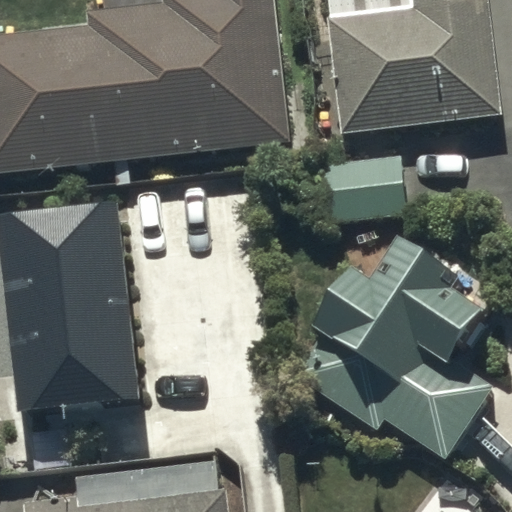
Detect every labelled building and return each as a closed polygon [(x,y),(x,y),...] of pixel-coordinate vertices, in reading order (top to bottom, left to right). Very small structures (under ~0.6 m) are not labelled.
[(0,190),(291,158),(273,0),(213,0),(214,2),(163,8),(164,19),(90,27),(92,44),(0,53),(0,190)] [(485,0),(327,0),(332,36),(326,37),(340,154),(502,134),(485,0)] [(402,172),(328,178),(333,235),(407,229),(402,172)] [(128,226),(11,239),(32,431),(149,418),(128,226)] [(453,299),(401,264),(373,306),(354,293),(314,354),(319,358),(296,393),(378,448),(385,438),(441,475),(491,401),(459,380),(486,340),(444,312),(453,299)] [(79,511),(229,511),(229,508),(222,509),(219,478),(77,491),(79,511)]
